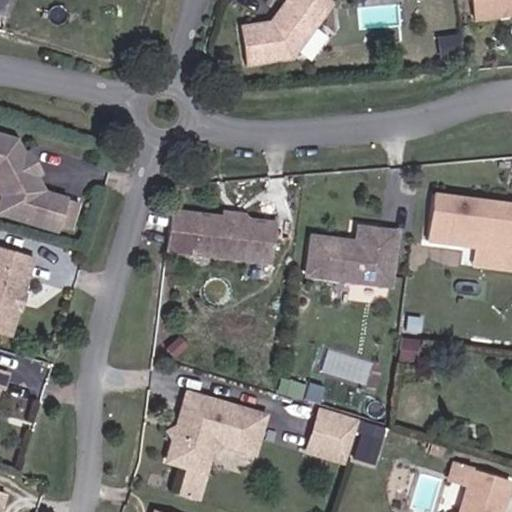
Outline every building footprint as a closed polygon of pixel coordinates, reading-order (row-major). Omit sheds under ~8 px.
[(331,0),(292,0),(286,9),(284,19),(280,22),(275,23),(245,27),(249,65),(296,59),(337,4),(331,0)] [(511,0),(472,0),(475,20),(511,15),(511,0)] [(284,19),(286,9),(280,17),(275,23),(280,22),(284,19)] [(12,222),(40,230),(41,225),(56,230),(64,203),(43,196),(43,193),(35,180),(28,178),(21,164),(24,158),(15,143),(0,138),(0,197),(1,199),(16,203),(17,207),(12,222)] [(28,178),(35,180),(39,177),(28,155),(24,158),(21,164),(28,178)] [(511,206),(435,198),(428,244),(511,254),(511,206)] [(0,202),(0,217),(12,222),(17,207),(16,203),(1,199),(0,202)] [(238,220),(174,213),(168,252),(271,265),(276,225),(248,222),(244,216),(238,220)] [(41,225),(40,230),(55,234),(56,230),(41,225)] [(390,289),(399,236),(362,230),(358,250),(347,249),(347,244),(314,238),(308,276),(390,289)] [(0,335),(7,337),(30,263),(0,254),(0,335)] [(413,368),(416,345),(401,343),(398,366),(413,368)] [(280,394),(301,401),(305,386),(285,380),(280,394)] [(218,446),(229,449),(240,412),(186,396),(176,429),(180,430),(178,440),(172,443),(165,463),(186,469),(207,458),(209,452),(218,446)] [(351,440),(354,441),(360,423),(321,411),(316,428),(351,440)] [(240,412),(229,449),(251,455),(262,418),(240,412)] [(351,440),(316,428),(308,455),(342,466),(351,440)] [(180,430),(176,429),(166,434),(172,443),(178,440),(180,430)] [(358,463),(375,468),(382,446),(365,440),(358,463)] [(212,470),(218,446),(209,452),(207,458),(186,469),(202,474),(212,470)] [(202,474),(185,469),(177,497),(194,502),(202,474)] [(502,511),(511,486),(471,474),(459,511),(502,511)]
